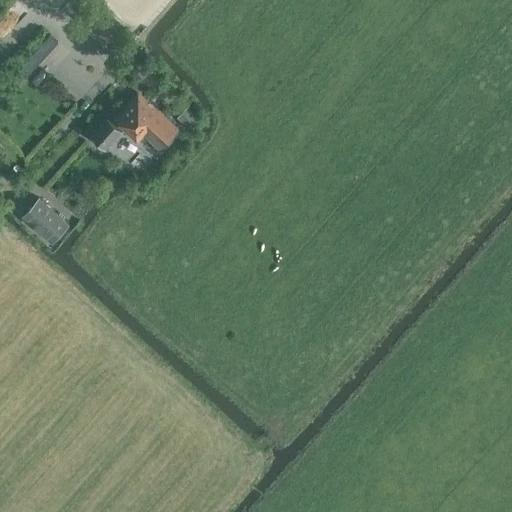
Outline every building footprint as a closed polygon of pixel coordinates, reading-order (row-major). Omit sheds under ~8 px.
[(118,35),(125,27),(107,11),(100,18),(94,12),(84,21),(116,53),(126,42),(118,35)] [(51,35),(19,71),(27,78),(59,42),(51,35)] [(161,150),(181,129),(140,90),(115,116),(117,118),(114,122),(108,117),(92,135),(107,149),(123,131),(123,130),(125,128),(139,140),(144,135),(161,150)] [(94,113),(80,130),(90,137),(103,120),(94,113)] [(53,243),(71,223),(41,196),(23,216),(53,243)]
